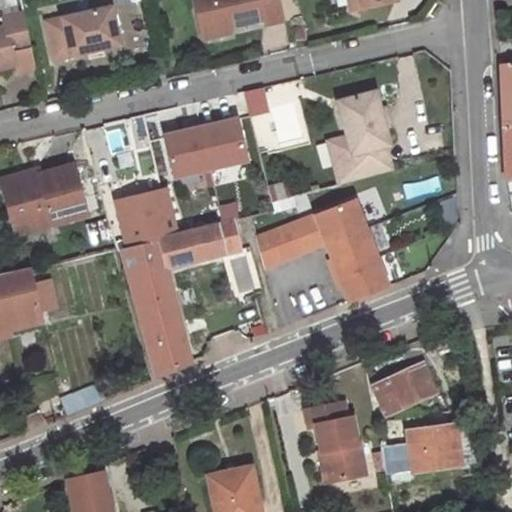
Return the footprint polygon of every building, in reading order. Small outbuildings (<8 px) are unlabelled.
[(274,0),(190,0),(198,34),(199,34),(227,28),(261,22),(263,26),(279,23),(274,0)] [(346,0),(349,12),(394,3),(393,0),(346,0)] [(109,7),(44,21),(51,58),(83,51),(97,48),(117,44),(109,7)] [(0,17),(2,26),(0,26),(0,64),(11,63),(8,49),(25,45),(17,11),(0,15),(0,17)] [(292,25),(290,40),(298,41),(299,37),(304,37),(302,26),(292,25)] [(227,28),(199,34),(198,34),(199,40),(229,34),(227,28)] [(11,63),(12,70),(30,66),(25,45),(8,49),(11,63)] [(97,48),(83,51),(85,58),(99,56),(97,48)] [(161,72),(157,55),(143,58),(147,76),(161,72)] [(511,67),(499,68),(501,129),(511,128),(511,67)] [(245,94),(249,115),(265,111),(261,91),(245,94)] [(346,137),(350,154),(345,156),(351,182),(390,172),(384,146),(387,145),(383,128),(378,111),(374,95),(338,104),(346,137)] [(378,111),(383,128),(389,126),(384,110),(378,111)] [(236,119),(199,127),(209,169),(245,160),(236,119)] [(209,169),(199,127),(163,135),(172,177),(209,169)] [(504,183),(511,181),(511,128),(501,129),(504,183)] [(346,137),(327,142),(338,186),(351,182),(345,156),(350,154),(346,137)] [(41,184),(5,193),(15,233),(86,214),(72,164),(39,173),(41,184)] [(5,193),(41,184),(39,173),(38,168),(1,177),(5,193)] [(174,230),(164,191),(115,204),(125,243),(174,230)] [(352,202),(312,217),(323,245),(323,246),(363,230),(352,202)] [(272,227),(269,213),(236,222),(239,235),(272,227)] [(312,217),(298,223),(309,250),(323,245),(312,217)] [(298,223),(253,240),(261,269),(309,250),(298,223)] [(236,253),(228,224),(176,237),(156,243),(157,246),(128,253),(122,255),(154,376),(189,367),(164,272),(236,253)] [(125,243),(128,253),(157,246),(156,243),(176,237),(174,230),(125,243)] [(363,230),(323,246),(335,275),(374,259),(363,230)] [(374,259),(335,275),(346,304),(386,289),(374,259)] [(40,322),(27,269),(0,275),(0,301),(7,329),(40,322)] [(436,392),(422,364),(372,389),(386,417),(436,392)] [(330,483),(364,476),(359,445),(356,446),(351,419),(347,420),(343,405),(305,412),(308,429),(314,428),(320,454),(324,453),(329,479),(330,483)] [(467,426),(452,429),(460,467),(474,464),(467,426)] [(460,467),(452,429),(407,438),(410,450),(381,456),(384,472),(386,483),(460,467)] [(380,452),(373,454),(377,474),(384,472),(381,456),(380,452)] [(318,454),(324,480),(329,479),(324,453),(320,454),(318,454)] [(257,511),(249,469),(206,478),(213,511),(257,511)] [(109,511),(99,470),(65,479),(73,511),(109,511)]
